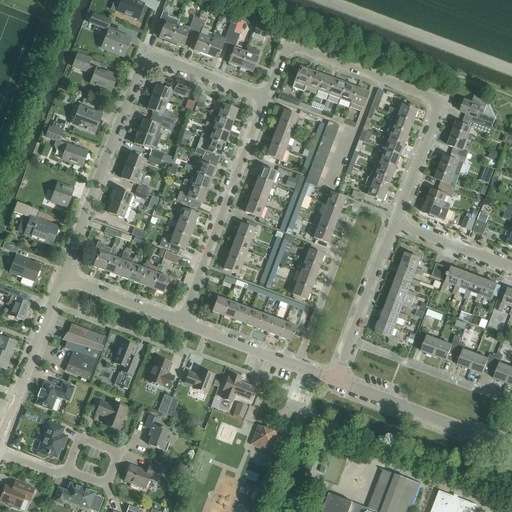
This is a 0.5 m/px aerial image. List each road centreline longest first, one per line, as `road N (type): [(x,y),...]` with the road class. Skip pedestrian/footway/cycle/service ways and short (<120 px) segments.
road 1 (residential): [(181,321),(264,98)]
road 2 (residential): [(64,277),(139,70),(151,60)]
road 3 (residential): [(264,98),(285,43),(439,102)]
road 4 (residential): [(298,365),(358,206),(398,219)]
road 5 (residential): [(0,445),(64,277)]
road 6 (residential): [(502,442),(337,380)]
road 7 (residential): [(511,401),(351,342)]
road 8 (residential): [(351,342),(396,224)]
road 9 (residential): [(181,321),(64,277)]
road 10 (residential): [(298,365),(181,321)]
road 11 (residential): [(398,219),(439,102)]
road 12 (residential): [(511,268),(396,224)]
road 13 (residential): [(264,98),(151,60)]
